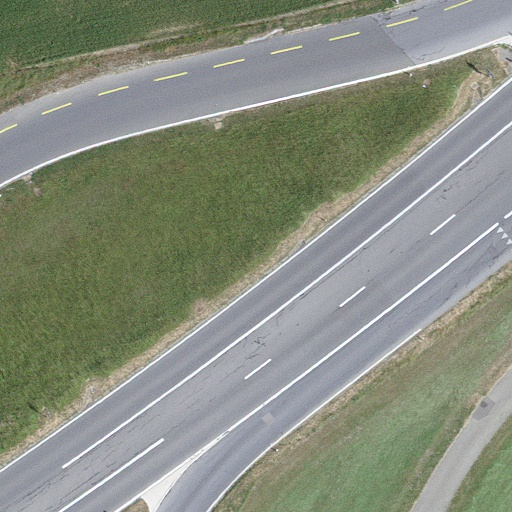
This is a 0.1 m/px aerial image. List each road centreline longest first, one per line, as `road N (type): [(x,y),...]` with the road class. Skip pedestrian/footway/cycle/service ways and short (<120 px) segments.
road 1 (primary): [(461,188),(28,511)]
road 2 (secondary): [(511,4),(391,45),(108,110),(0,152)]
road 3 (secondary): [(180,511),(461,188)]
road 4 (track): [(511,391),(479,428),(429,511)]
